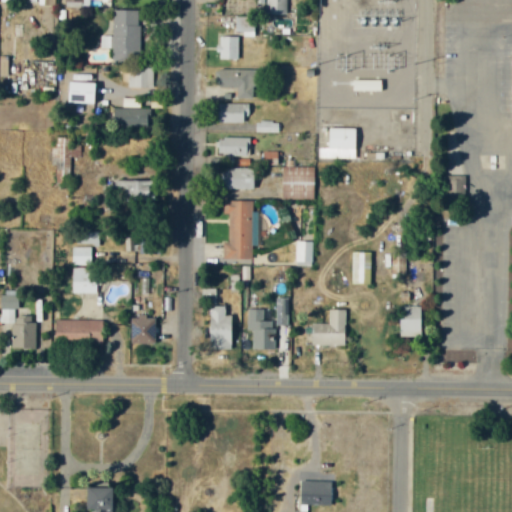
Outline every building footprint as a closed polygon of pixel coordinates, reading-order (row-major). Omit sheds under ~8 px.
[(286,0),(265,0),(266,14),(286,14),(286,0)] [(140,10),(113,10),(112,36),(100,36),(100,48),(112,48),(111,60),(139,61),(140,10)] [(234,32),(242,32),(242,37),(253,37),(254,17),(235,16),(234,32)] [(238,37),(217,36),(217,59),(237,60),(238,37)] [(152,88),(153,67),(128,67),(127,88),(152,88)] [(236,99),(252,99),(252,87),(257,87),(257,71),(217,69),(216,87),(236,88),(236,99)] [(92,104),(93,83),(66,82),(66,103),(92,104)] [(246,123),(246,104),(217,104),(217,123),(246,123)] [(113,125),(149,126),(149,109),(113,108),(113,125)] [(277,133),(278,122),(255,121),(255,133),(277,133)] [(354,129),(327,129),(327,148),(317,148),(317,158),(353,159),(354,129)] [(80,144),(69,144),(69,138),(54,138),(53,183),(70,184),(70,157),(80,157),(80,144)] [(217,156),(249,157),(249,139),(217,138),(217,156)] [(281,199),(314,200),(314,167),(282,167),(281,199)] [(252,189),(251,168),(221,169),(221,190),(252,189)] [(154,181),(122,180),(121,202),(153,203),(154,181)] [(252,202),(223,201),(222,215),(227,215),(227,243),(222,243),(222,259),(250,260),(252,202)] [(96,233),(75,233),(75,245),(96,244),(96,233)] [(312,242),(295,242),(295,263),(311,264),(312,242)] [(91,266),(91,248),(71,247),(71,265),(91,266)] [(351,284),(369,285),(370,253),(351,252),(351,284)] [(71,294),(95,294),(96,269),(72,268),(71,294)] [(288,298),(276,298),(275,325),(288,325),(288,298)] [(34,349),(34,317),(17,317),(17,302),(1,302),(1,323),(13,323),(13,349),(34,349)] [(224,306),(208,307),(209,350),(230,350),(229,316),(224,316),(224,306)] [(419,307),(398,307),(398,337),(420,337),(419,307)] [(251,350),(274,350),(274,321),(263,321),(263,309),(247,309),(246,331),(252,331),(251,350)] [(130,311),(131,319),(148,318),(148,310),(130,311)] [(310,346),(344,346),(345,310),(328,310),(328,324),(311,324),(310,346)] [(102,321),(55,319),(54,341),(101,343),(102,321)] [(129,344),(154,344),(155,320),(130,319),(129,344)] [(330,481),(299,480),(299,504),(330,505),(330,481)] [(110,511),(110,487),(83,486),(83,509),(93,509),(92,511),(110,511)]
